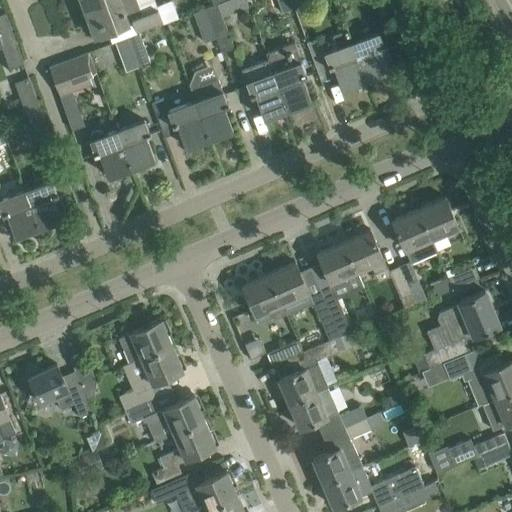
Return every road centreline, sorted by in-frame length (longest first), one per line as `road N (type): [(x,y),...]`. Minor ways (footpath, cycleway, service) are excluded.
road 1 (unclassified): [(441,99),(0,285)]
road 2 (unclassified): [(185,263),(459,141)]
road 3 (unclassified): [(291,511),(185,263)]
road 4 (unclassified): [(0,342),(185,263)]
road 5 (unclassified): [(511,265),(459,141)]
